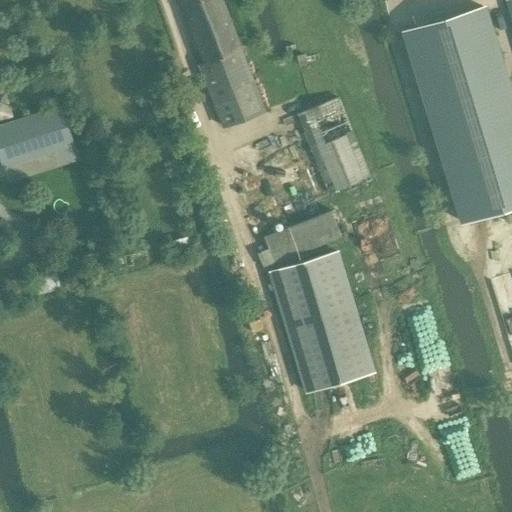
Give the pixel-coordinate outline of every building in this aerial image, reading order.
[(265,110),(222,0),(180,0),(205,62),(200,64),(224,126),(265,110)] [(511,89),(486,5),(401,30),(460,223),(511,207),(511,89)] [(332,193),(373,176),(340,97),(299,113),(332,193)] [(0,126),(0,150),(5,167),(74,145),(61,107),(0,126)] [(231,153),(243,186),(288,169),(276,136),(231,153)] [(269,248),(258,252),(265,269),(274,266),(274,263),(342,237),(331,210),(318,215),(288,227),(264,236),(269,248)] [(335,250),(270,270),(307,391),(372,371),(335,250)]
